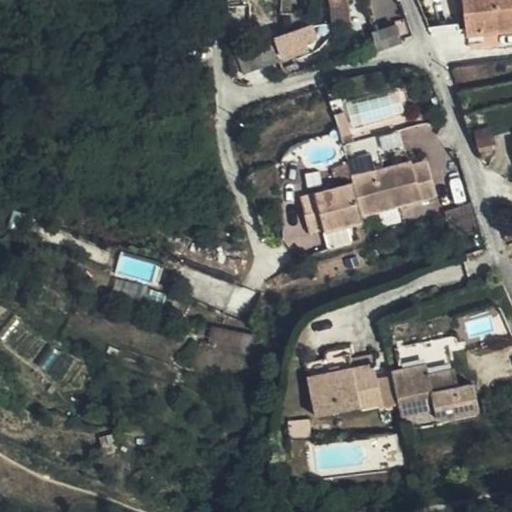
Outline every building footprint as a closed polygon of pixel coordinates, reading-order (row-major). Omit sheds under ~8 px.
[(342,12),(340,0),(322,0),(324,13),(342,12)] [(511,0),(459,0),(463,30),(511,24),(511,0)] [(373,20),(379,37),(404,28),(399,11),(373,20)] [(320,34),(320,18),(302,18),(303,34),(320,34)] [(278,60),(274,43),(240,52),(244,69),(278,60)] [(403,91),(337,98),(341,127),(406,119),(403,91)] [(351,177),(359,209),(434,190),(425,155),(410,159),(408,154),(349,169),(351,177)] [(361,216),(359,209),(351,177),(297,189),(306,225),(321,222),(322,225),(361,216)] [(159,306),(166,288),(148,281),(141,300),(159,306)] [(246,338),(212,325),(206,340),(241,353),(246,338)] [(381,395),(373,356),(306,369),(314,408),(381,395)] [(425,357),(391,363),(402,410),(434,404),(435,413),(477,405),(472,380),(457,382),(454,363),(427,368),(425,357)]
